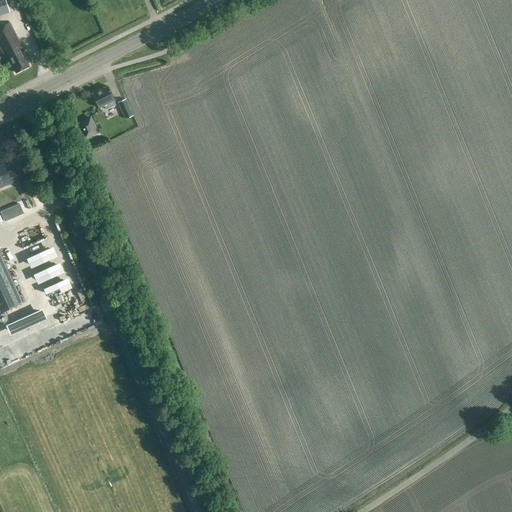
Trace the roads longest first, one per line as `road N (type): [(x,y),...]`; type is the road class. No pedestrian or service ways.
road 1 (unclassified): [(197,511),(20,101)]
road 2 (tertiary): [(20,101),(216,0)]
road 3 (unclassified): [(511,409),(363,511)]
